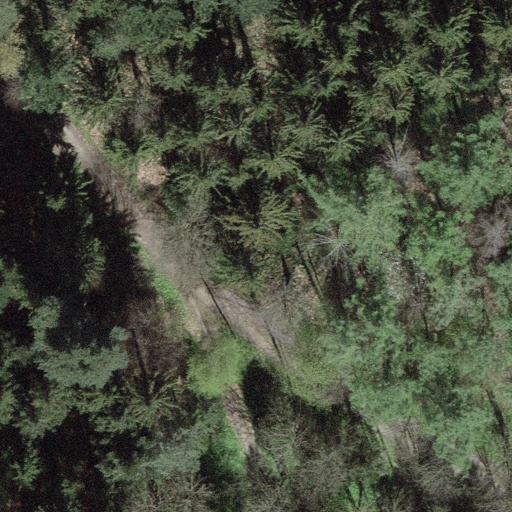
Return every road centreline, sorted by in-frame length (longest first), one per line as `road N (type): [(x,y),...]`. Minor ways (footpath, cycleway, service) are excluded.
road 1 (track): [(223,309),(157,255),(7,65),(0,39)]
road 2 (track): [(511,471),(306,376),(223,309)]
